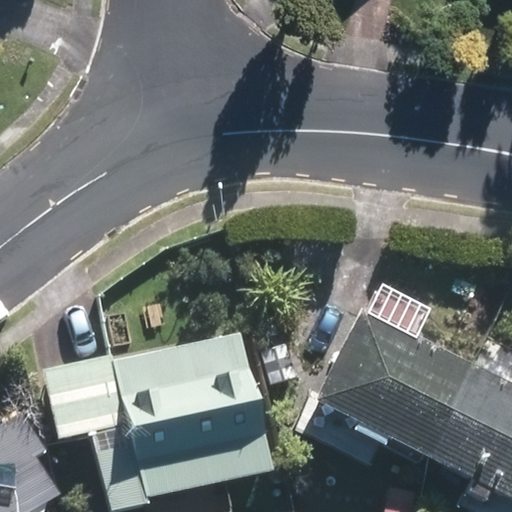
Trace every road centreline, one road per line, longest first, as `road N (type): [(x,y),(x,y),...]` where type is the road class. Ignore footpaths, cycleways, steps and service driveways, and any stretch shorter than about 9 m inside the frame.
road 1 (residential): [(511,141),(350,116),(176,122)]
road 2 (residential): [(176,122),(0,237)]
road 3 (residential): [(172,0),(176,122)]
